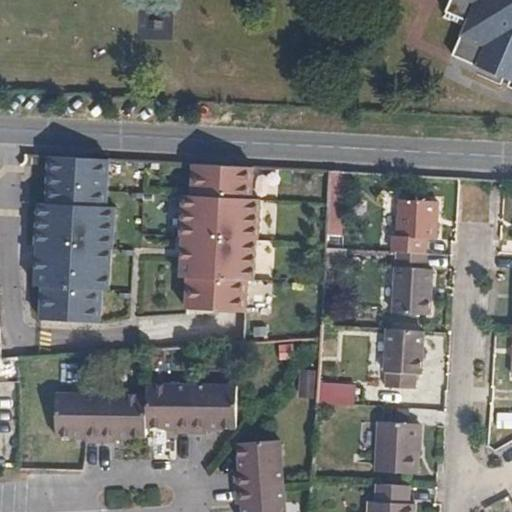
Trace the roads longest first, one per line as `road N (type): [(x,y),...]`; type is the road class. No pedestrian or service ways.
road 1 (secondary): [(511,153),(0,123)]
road 2 (residential): [(462,492),(478,216)]
